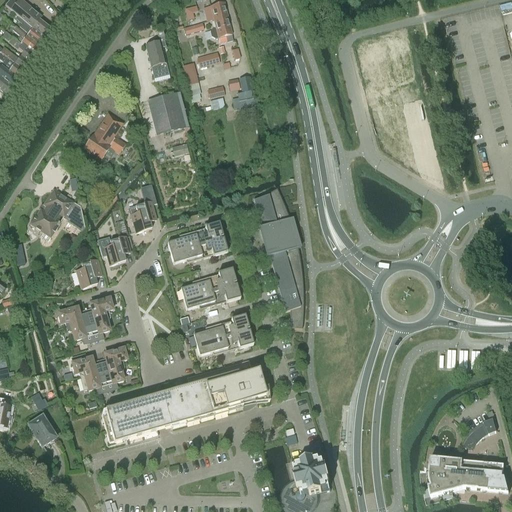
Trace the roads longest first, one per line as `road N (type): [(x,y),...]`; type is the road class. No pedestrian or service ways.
road 1 (unclassified): [(457,214),(373,163),(343,47),(350,37),(500,0)]
road 2 (residential): [(167,442),(126,286),(163,233),(235,213)]
road 3 (residential): [(0,218),(134,15),(153,0)]
road 4 (residential): [(231,424),(291,408),(235,213)]
road 5 (primary): [(383,318),(357,422),(363,511)]
road 6 (primary): [(382,511),(375,418),(384,370),(406,328)]
road 7 (primary): [(323,202),(286,32)]
road 8 (residential): [(0,153),(90,22)]
